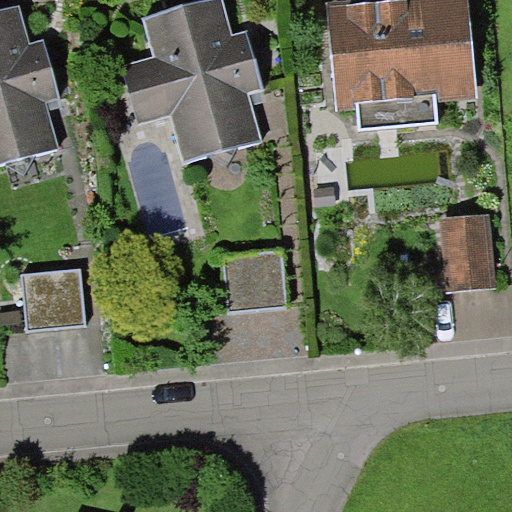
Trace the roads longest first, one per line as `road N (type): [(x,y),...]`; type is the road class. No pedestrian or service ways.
road 1 (residential): [(363,395),(0,433)]
road 2 (residential): [(511,380),(363,395)]
road 3 (residential): [(363,395),(306,511)]
